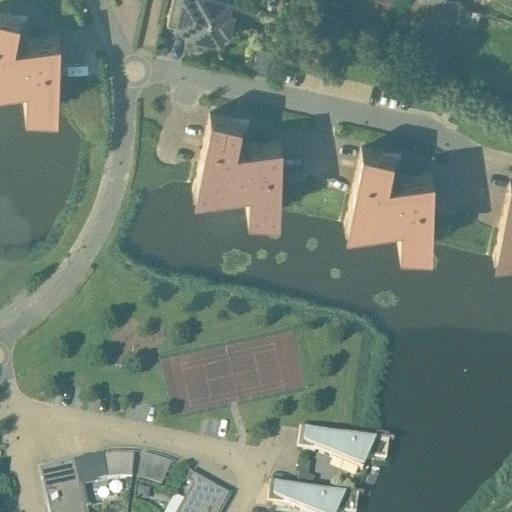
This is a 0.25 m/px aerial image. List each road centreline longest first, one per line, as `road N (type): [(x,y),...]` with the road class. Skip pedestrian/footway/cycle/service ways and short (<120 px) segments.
road 1 (residential): [(511,163),(472,161),(434,133),(138,72)]
road 2 (residential): [(0,347),(55,304),(99,243),(126,173),(138,72)]
road 3 (residential): [(255,467),(13,418)]
